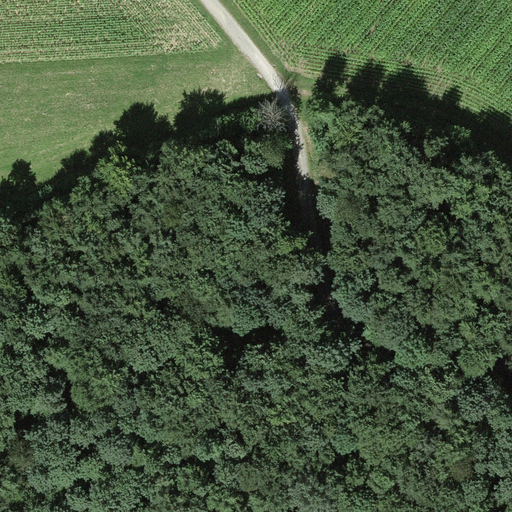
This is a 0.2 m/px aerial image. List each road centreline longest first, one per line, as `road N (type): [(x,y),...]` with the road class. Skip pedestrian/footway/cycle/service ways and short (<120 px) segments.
road 1 (track): [(203,0),(273,84),(325,285)]
road 2 (track): [(325,285),(383,511)]
road 3 (track): [(511,369),(369,335),(325,285)]
